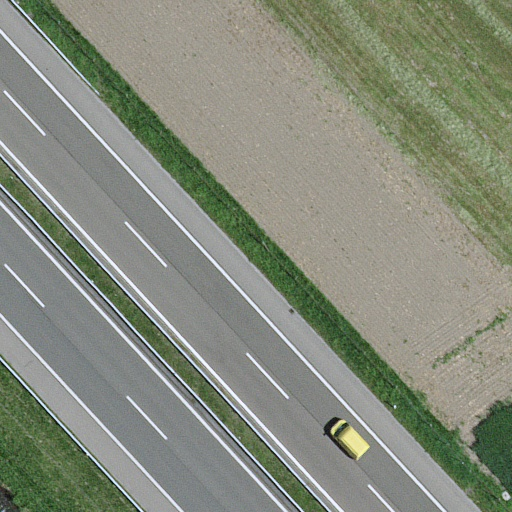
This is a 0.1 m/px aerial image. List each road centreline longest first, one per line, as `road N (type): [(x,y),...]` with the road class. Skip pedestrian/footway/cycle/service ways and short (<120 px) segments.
road 1 (motorway): [(386,511),(0,91)]
road 2 (motorway): [(0,265),(226,511)]
